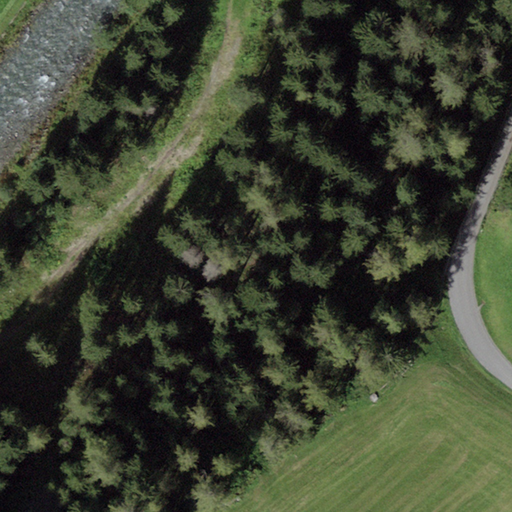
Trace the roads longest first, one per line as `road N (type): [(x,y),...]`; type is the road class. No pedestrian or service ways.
road 1 (track): [(0,330),(52,291),(172,164),(248,0)]
road 2 (unclassified): [(511,130),(460,257),(465,314),(511,374)]
